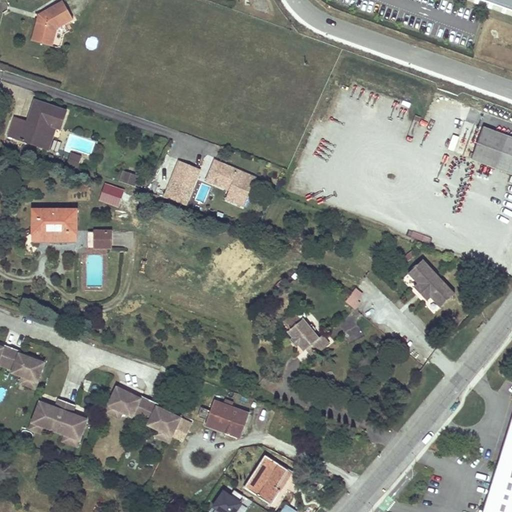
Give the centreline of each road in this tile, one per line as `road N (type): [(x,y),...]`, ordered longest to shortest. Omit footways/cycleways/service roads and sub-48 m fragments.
road 1 (unclassified): [(347,511),(511,314)]
road 2 (unclassified): [(496,83),(342,30),(296,0)]
road 3 (residential): [(0,75),(204,146)]
road 4 (unknown): [(368,488),(266,444),(192,460)]
road 5 (residential): [(0,317),(160,378)]
